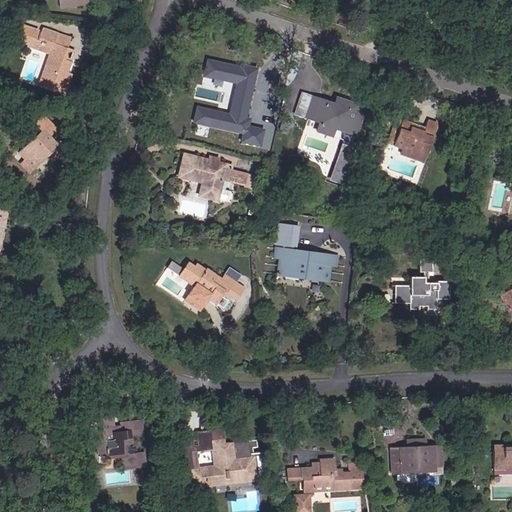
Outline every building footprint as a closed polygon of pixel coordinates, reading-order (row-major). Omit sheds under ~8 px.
[(74,72),(67,70),(72,58),(66,56),(69,46),(58,42),(61,33),(45,27),(41,40),(56,46),(53,52),(41,85),(65,93),(74,72)] [(58,42),(69,46),(72,37),(61,33),(58,42)] [(38,46),(53,52),(56,46),(41,40),(38,46)] [(66,56),(72,58),(75,48),(69,46),(66,56)] [(231,93),(234,97),(256,75),(252,71),(231,93)] [(228,103),(241,116),(269,88),(256,75),(234,97),(228,103)] [(308,127),(316,130),(318,123),(311,121),(317,99),(308,96),(301,117),(309,121),(308,127)] [(333,104),(343,107),(345,100),(336,97),(333,104)] [(332,128),(354,134),(363,105),(345,100),(343,107),(333,104),(317,99),(311,121),(318,123),(316,130),(329,134),(332,128)] [(46,154),(53,147),(45,138),(51,133),(46,128),(46,126),(38,119),(33,124),(39,131),(15,154),(30,170),(38,162),(35,158),(43,151),(46,154)] [(427,166),(434,127),(423,124),(422,131),(389,125),(385,152),(404,155),(415,157),(415,163),(415,164),(427,166)] [(35,158),(38,162),(46,154),(43,151),(35,158)] [(221,177),(228,178),(231,164),(183,153),(178,174),(200,179),(197,193),(216,197),(221,177)] [(26,174),(30,170),(15,154),(10,158),(26,174)] [(0,261),(10,211),(0,208),(0,261)] [(279,224),(278,240),(285,240),(286,224),(279,224)] [(299,268),(285,267),(287,243),(280,242),(278,272),(298,274),(299,268)] [(324,260),(328,260),(329,247),(287,243),(285,267),(299,268),(298,274),(323,277),(324,260)] [(323,277),(332,277),(335,248),(329,247),(328,260),(324,260),(323,277)] [(434,300),(449,300),(449,281),(431,280),(431,269),(436,269),(436,258),(423,258),(422,268),(427,269),(426,275),(411,274),(411,281),(401,282),(400,302),(409,303),(409,310),(419,310),(420,303),(427,303),(427,311),(433,311),(434,300)] [(170,260),(167,268),(177,272),(180,265),(170,260)] [(227,289),(235,278),(225,271),(222,275),(219,274),(209,267),(207,270),(197,263),(195,265),(188,261),(178,276),(190,283),(181,297),(183,301),(189,304),(195,302),(201,291),(215,299),(223,288),(227,289)] [(227,289),(235,295),(243,282),(235,278),(227,289)] [(511,288),(500,295),(510,313),(511,311),(511,288)] [(138,452),(136,437),(150,435),(148,425),(138,427),(136,420),(126,421),(128,428),(121,430),(119,417),(104,420),(106,432),(108,432),(110,441),(94,444),(95,452),(111,450),(112,456),(125,455),(127,467),(143,465),(142,452),(138,452)] [(263,474),(266,451),(254,452),(253,439),(227,442),(225,425),(197,428),(197,433),(198,439),(200,439),(201,445),(215,444),(217,460),(195,462),(193,446),(191,434),(181,435),(182,452),(185,452),(186,464),(182,465),(184,480),(190,479),(190,484),(257,477),(257,475),(263,474)] [(193,446),(201,445),(200,439),(198,439),(197,433),(191,434),(193,446)] [(417,470),(451,468),(450,450),(442,450),(442,443),(432,443),(432,437),(414,437),(414,445),(432,444),(433,462),(416,463),(417,470)] [(261,438),(253,439),(254,452),(266,451),(266,448),(257,449),(256,443),(261,443),(261,438)] [(416,463),(433,462),(432,444),(414,445),(399,445),(400,470),(417,470),(416,463)] [(511,466),(511,448),(496,449),(497,471),(508,470),(508,467),(511,466)] [(363,481),(366,480),(365,475),(362,475),(361,469),(341,471),(340,469),(338,469),(331,469),(331,465),(323,466),(323,460),(314,461),(315,467),(304,468),(305,473),(306,491),(307,491),(306,494),(298,495),(299,511),(311,511),(309,493),(313,493),(313,490),(317,489),(317,484),(336,483),(336,487),(363,485),(363,481)]
